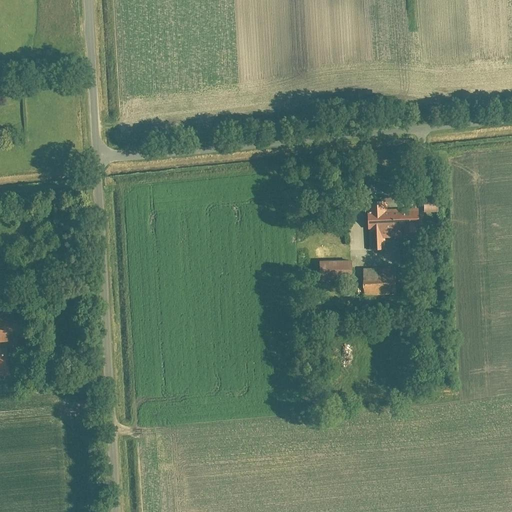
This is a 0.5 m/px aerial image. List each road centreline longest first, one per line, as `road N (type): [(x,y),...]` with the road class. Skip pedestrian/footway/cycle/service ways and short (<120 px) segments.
road 1 (unclassified): [(93,158),(511,118)]
road 2 (unclassified): [(93,158),(113,511)]
road 3 (unclassified): [(84,0),(93,158)]
